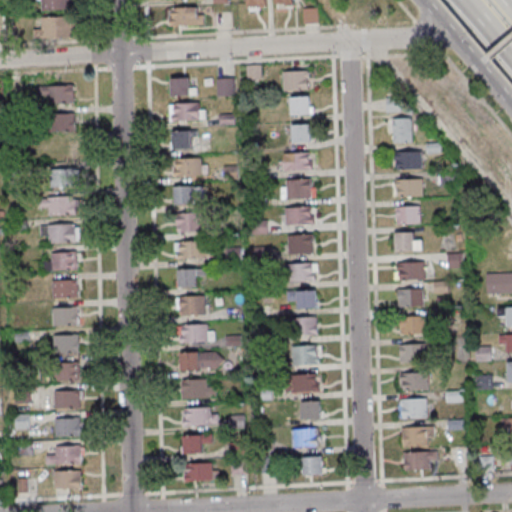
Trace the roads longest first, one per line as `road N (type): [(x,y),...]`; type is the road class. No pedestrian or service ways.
road 1 (residential): [(131,511),(118,0)]
road 2 (residential): [(364,511),(348,42)]
road 3 (residential): [(452,36),(0,61)]
road 4 (residential): [(511,493),(92,511)]
